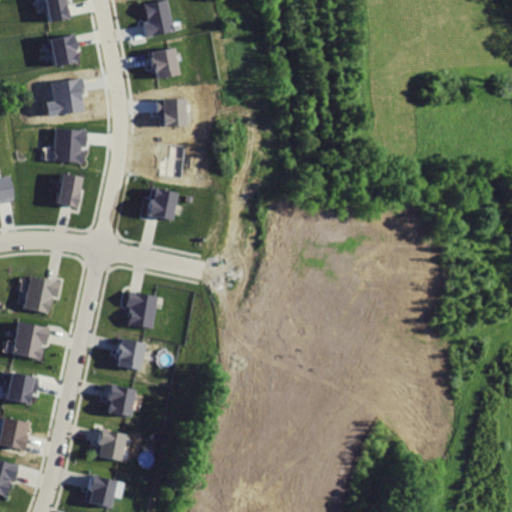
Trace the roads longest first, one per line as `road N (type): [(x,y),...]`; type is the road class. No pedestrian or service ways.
road 1 (residential): [(103,0),(123,107),(119,163),(41,511)]
road 2 (residential): [(0,241),(60,239),(199,268)]
